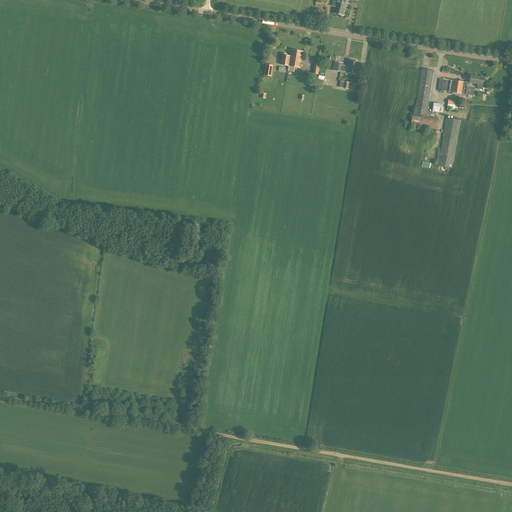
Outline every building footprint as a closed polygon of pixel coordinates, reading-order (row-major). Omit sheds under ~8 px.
[(346,0),(337,0),(336,0),(332,0),(331,6),(336,7),(334,13),(343,16),(346,0)] [(296,59),(297,51),(292,50),(291,56),(286,56),(287,54),(282,53),(281,59),(280,65),(290,66),(291,58),(296,59)] [(291,58),(290,66),(300,68),(303,52),(297,51),(296,59),(291,58)] [(357,75),(359,62),(348,60),(347,67),(343,66),(343,63),(334,61),(333,70),(357,75)] [(272,76),(273,66),(265,64),(264,75),(272,76)] [(427,115),(434,71),(421,69),(414,113),(427,115)] [(483,88),(485,77),(471,75),(470,83),(467,82),(467,83),(463,82),(453,80),(453,81),(439,79),(437,90),(461,94),(465,95),(474,96),(475,87),(471,86),(471,83),(477,84),(477,87),(477,89),(483,90),(483,88)] [(457,111),(458,101),(448,100),(447,110),(457,111)] [(439,112),(440,104),(433,103),(432,111),(439,112)] [(438,129),(439,119),(412,115),(411,125),(438,129)] [(452,169),(461,120),(446,118),(441,148),(439,147),(435,166),(452,169)]
